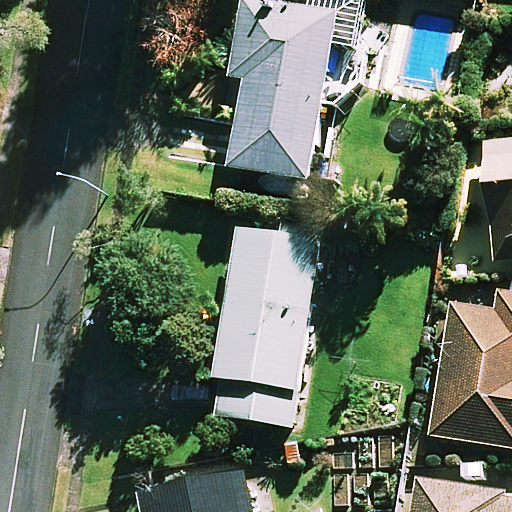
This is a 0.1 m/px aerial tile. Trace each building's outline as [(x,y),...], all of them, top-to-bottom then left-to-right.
[(320,190),(331,109),(366,78),(377,1),(367,0),(315,0),(314,16),(250,7),(238,83),(253,86),(240,179),(320,190)] [(511,145),(495,146),(498,268),(511,267),(511,145)] [(329,237),(289,232),(288,241),(245,235),(219,424),(301,435),(329,237)] [(511,299),(460,292),(440,444),(511,453),(511,299)] [(262,511),(256,482),(152,502),(153,511),(262,511)] [(511,511),(511,500),(420,488),(416,511),(511,511)]
